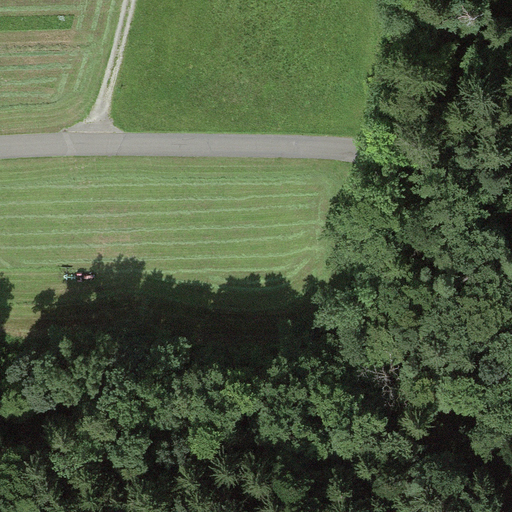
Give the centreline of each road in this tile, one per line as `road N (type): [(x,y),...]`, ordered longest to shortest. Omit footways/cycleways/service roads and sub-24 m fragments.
road 1 (unclassified): [(511,180),(431,157),(297,147),(96,140),(0,146)]
road 2 (track): [(130,0),(96,140)]
